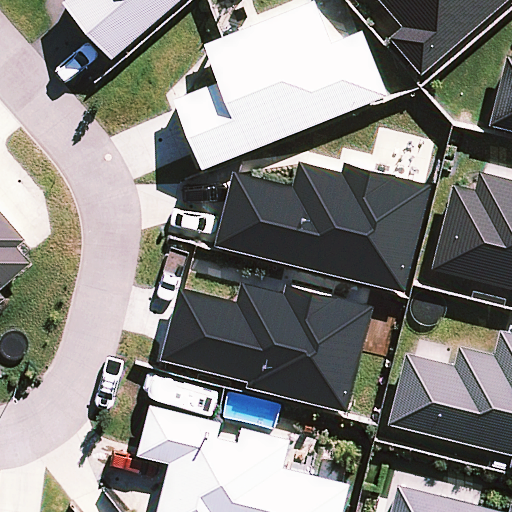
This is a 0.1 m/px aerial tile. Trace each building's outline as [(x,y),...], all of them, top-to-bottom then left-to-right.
[(69,0),(110,46),(163,0),(69,0)] [(171,89),(199,157),(387,84),(361,19),(329,30),(317,0),(282,0),(220,25),(202,32),(217,70),(171,89)] [(389,0),(403,14),(389,26),(421,63),(493,0),(389,0)] [(488,112),(511,118),(511,44),(506,43),(488,112)] [(232,159),(214,232),(404,281),(429,173),(341,150),(339,159),(297,149),(291,174),(232,159)] [(473,178),(451,173),(430,257),(511,277),(511,167),(478,159),(473,178)] [(0,289),(6,285),(0,278),(0,275),(31,249),(28,246),(39,238),(0,194),(0,289)] [(178,274),(159,348),(246,369),(245,376),(346,401),(374,293),(285,271),(282,280),(240,269),(235,289),(178,274)] [(404,340),(386,411),(510,443),(507,455),(511,455),(511,320),(499,317),(492,341),(457,332),(452,352),(404,340)] [(340,511),(350,472),(283,458),(289,430),(240,418),(237,431),(217,425),(221,412),(216,411),(149,392),(135,445),(169,454),(153,511),(340,511)] [(508,498),(395,470),(384,511),(511,511),(511,489),(510,489),(508,498)]
